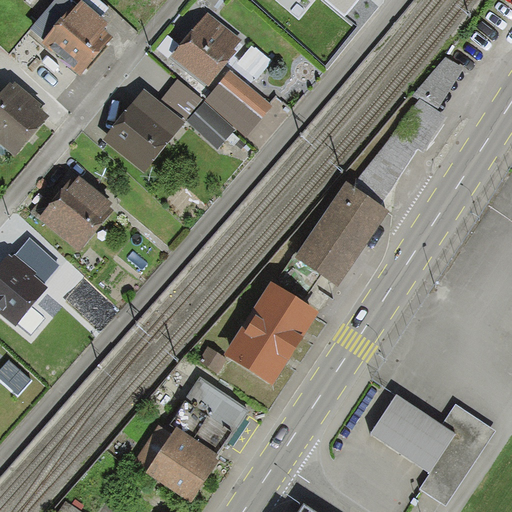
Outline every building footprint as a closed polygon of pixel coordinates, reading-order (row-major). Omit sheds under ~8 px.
[(54,0),(56,1),(26,36),(73,76),(109,33),(70,0),(54,0)] [(236,51),(198,23),(170,61),(208,89),(236,51)] [(44,119),(6,88),(0,94),(0,143),(14,155),(44,119)] [(268,106),(245,88),(234,103),(256,120),(268,106)] [(420,101),(351,190),(377,207),(436,113),(420,101)] [(174,136),(134,104),(105,140),(144,172),(174,136)] [(109,209),(69,178),(36,221),(75,252),(109,209)] [(351,190),(346,187),(295,261),(334,288),(385,213),(377,207),(351,190)] [(4,259),(0,263),(0,320),(12,330),(44,291),(4,259)] [(315,315),(270,288),(226,359),(271,387),(315,315)] [(225,363),(204,350),(195,364),(216,377),(225,363)] [(189,497),(243,409),(203,385),(149,472),(189,497)] [(440,429),(395,399),(371,434),(429,473),(402,511),(433,511),(439,504),(444,508),(494,433),(455,407),(440,429)] [(82,511),(66,502),(59,511),(82,511)]
